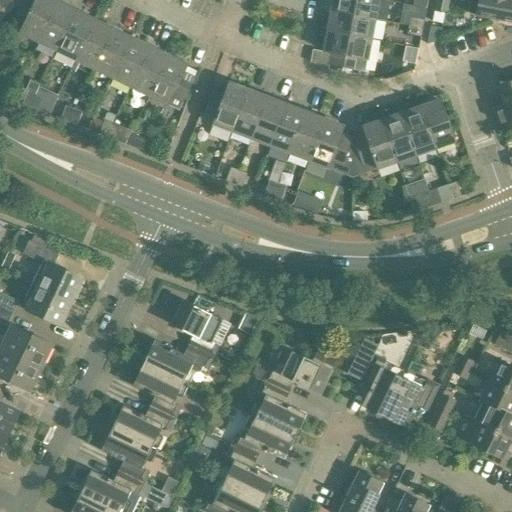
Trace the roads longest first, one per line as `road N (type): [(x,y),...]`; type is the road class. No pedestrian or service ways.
road 1 (tertiary): [(511,227),(431,251),(356,258),(274,247),(163,207)]
road 2 (residential): [(26,511),(163,207)]
road 3 (residential): [(297,511),(335,433),(352,428),(511,503)]
road 4 (residential): [(462,70),(377,97),(220,38)]
road 5 (tertiary): [(163,207),(0,131)]
road 6 (residential): [(511,218),(462,70)]
